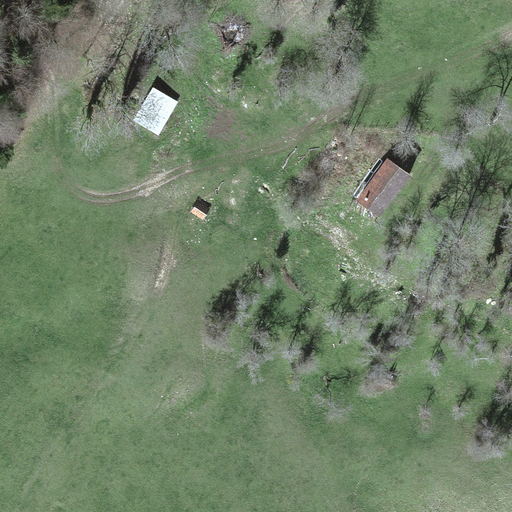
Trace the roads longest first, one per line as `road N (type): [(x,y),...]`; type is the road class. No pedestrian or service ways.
road 1 (track): [(0,22),(40,42),(74,151),(129,170),(206,164),(370,79)]
road 2 (track): [(206,164),(13,511)]
